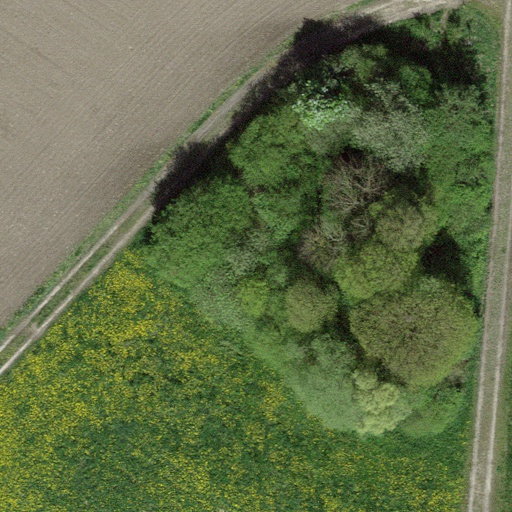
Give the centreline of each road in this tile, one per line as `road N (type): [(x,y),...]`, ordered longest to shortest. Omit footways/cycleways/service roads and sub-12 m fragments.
road 1 (track): [(0,353),(279,68),(347,24),(414,0)]
road 2 (track): [(478,511),(511,87)]
